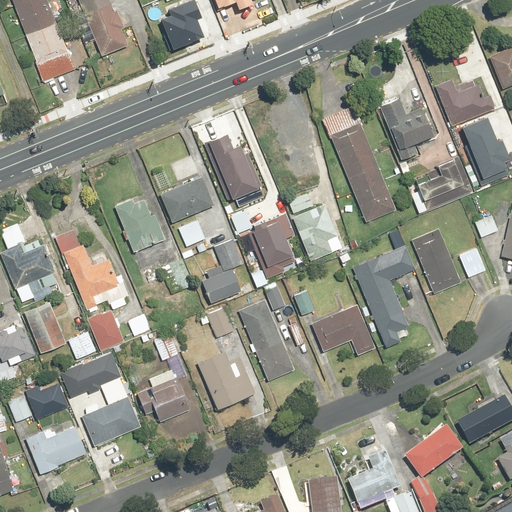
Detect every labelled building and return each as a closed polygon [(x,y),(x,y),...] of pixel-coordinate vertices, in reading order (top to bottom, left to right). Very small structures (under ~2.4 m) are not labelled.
[(10,0),(36,66),(66,54),(44,0),(10,0)] [(77,0),(100,56),(126,46),(120,31),(122,30),(115,10),(112,11),(107,0),(77,0)] [(157,14),(170,46),(205,33),(198,15),(201,13),(196,0),(176,0),(166,4),(168,10),(157,14)] [(211,0),(215,10),(233,3),(236,11),(249,5),(247,0),(211,0)] [(511,45),(487,56),(500,88),(511,83),(511,45)] [(72,71),(66,54),(36,66),(42,82),(72,71)] [(451,78),(432,85),(448,127),(493,109),(480,78),(455,88),(451,78)] [(414,143),(429,138),(419,108),(405,113),(400,97),(378,105),(398,160),(418,153),(414,143)] [(352,106),(321,118),(363,222),(394,209),(352,106)] [(485,118),(458,130),(481,184),(509,172),(503,158),(509,156),(501,137),(494,140),(485,118)] [(229,128),(203,139),(228,199),(263,185),(248,147),(243,149),(240,141),(235,143),(229,128)] [(410,194),(417,212),(473,191),(460,156),(434,166),(437,175),(413,184),(416,192),(410,194)] [(401,172),(403,178),(411,174),(405,160),(390,167),(393,175),(401,172)] [(211,205),(200,177),(159,194),(171,222),(211,205)] [(292,215),(289,216),(308,262),(341,248),(322,203),(312,207),(307,193),(287,201),(292,215)] [(129,199),(112,206),(132,253),(163,240),(153,215),(149,217),(142,200),(131,204),(129,199)] [(511,201),(499,256),(511,258),(511,201)] [(255,230),(246,234),(263,276),(285,267),(283,262),(295,258),(286,236),(292,233),(283,211),(252,224),(255,230)] [(249,220),(245,213),(232,219),(235,226),(249,220)] [(491,216),(473,223),(479,238),(497,232),(491,216)] [(176,227),(184,247),(204,239),(197,219),(176,227)] [(24,241),(16,223),(0,229),(0,232),(7,248),(24,241)] [(437,227),(409,239),(432,294),(460,282),(437,227)] [(71,230),(54,237),(85,310),(87,309),(88,312),(96,308),(95,305),(105,301),(107,304),(108,303),(111,309),(125,304),(122,297),(128,295),(119,274),(114,276),(99,241),(82,248),(81,245),(78,246),(71,230)] [(399,232),(389,236),(386,231),(379,235),(383,241),(389,237),(393,247),(403,243),(399,232)] [(231,239),(212,246),(219,265),(204,271),(206,278),(199,281),(208,303),(238,291),(229,268),(241,264),(231,239)] [(17,245),(0,251),(0,254),(13,288),(25,284),(32,301),(51,294),(47,285),(39,288),(36,279),(53,272),(41,243),(20,251),(17,245)] [(414,270),(405,245),(351,266),(373,323),(377,322),(381,333),(406,323),(389,279),(414,270)] [(476,249),(458,256),(466,278),(484,271),(476,249)] [(180,258),(159,267),(171,294),(192,285),(180,258)] [(275,282),(262,287),(271,310),(284,305),(275,282)] [(306,290),(291,297),(300,316),(314,309),(306,290)] [(263,300),(238,310),(266,381),(291,371),(263,300)] [(48,301),(22,311),(39,354),(64,343),(48,301)] [(355,304),(309,323),(321,352),(348,341),(355,356),(373,348),(355,304)] [(223,307),(205,314),(215,337),(233,330),(223,307)] [(100,312),(85,318),(99,351),(123,341),(110,310),(100,314),(100,312)] [(142,315),(126,322),(133,336),(148,329),(142,315)] [(290,325),(287,326),(296,345),(304,341),(293,317),(287,320),(290,325)] [(0,361),(5,359),(8,365),(33,355),(23,332),(21,333),(18,326),(4,332),(2,327),(0,327),(0,361)] [(95,351),(86,331),(66,340),(75,360),(95,351)] [(160,338),(153,341),(161,361),(176,354),(172,342),(163,346),(160,338)] [(223,351),(196,362),(215,410),(254,394),(238,356),(227,360),(223,351)] [(119,376),(110,354),(83,365),(82,362),(58,372),(69,398),(87,391),(88,395),(100,390),(98,385),(119,376)] [(165,360),(169,369),(147,378),(151,387),(135,393),(144,415),(153,411),(157,422),(187,410),(175,380),(185,376),(177,356),(165,360)] [(84,401),(71,406),(79,427),(83,425),(92,446),(140,427),(120,377),(99,386),(106,404),(100,407),(97,399),(85,404),(84,401)] [(36,386),(23,391),(35,420),(67,406),(57,382),(38,390),(36,386)] [(454,422),(467,445),(511,420),(511,414),(501,395),(454,422)] [(30,415),(23,396),(7,402),(14,422),(30,415)] [(183,428),(179,420),(160,428),(163,436),(183,428)] [(418,478),(409,482),(422,511),(438,511),(441,511),(422,477),(463,449),(446,425),(402,455),(418,478)] [(45,429),(24,438),(39,474),(86,454),(74,426),(48,436),(45,429)] [(505,453),(495,459),(508,482),(511,480),(511,431),(497,440),(505,453)] [(414,511),(407,493),(395,497),(392,490),(397,488),(383,451),(366,457),(371,471),(346,480),(358,511),(383,501),(387,511),(414,511)] [(0,493),(11,491),(0,453),(0,493)] [(339,511),(336,479),(306,483),(309,511),(339,511)] [(263,511),(260,511),(283,511),(277,496),(260,503),(263,511)] [(511,511),(511,502),(494,511),(511,511)]
